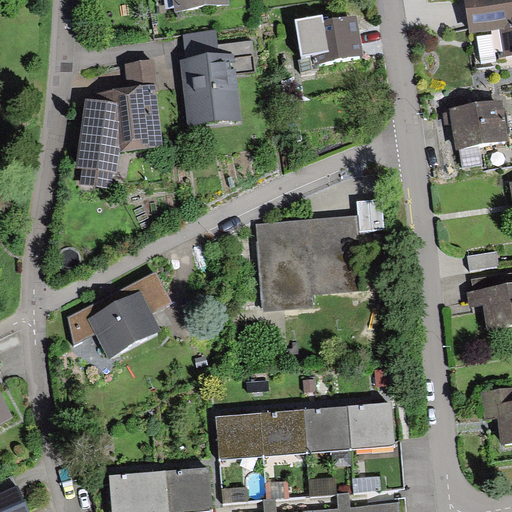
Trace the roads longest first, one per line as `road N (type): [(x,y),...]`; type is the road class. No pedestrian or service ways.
road 1 (residential): [(71,511),(26,314),(56,0)]
road 2 (residential): [(449,511),(395,67)]
